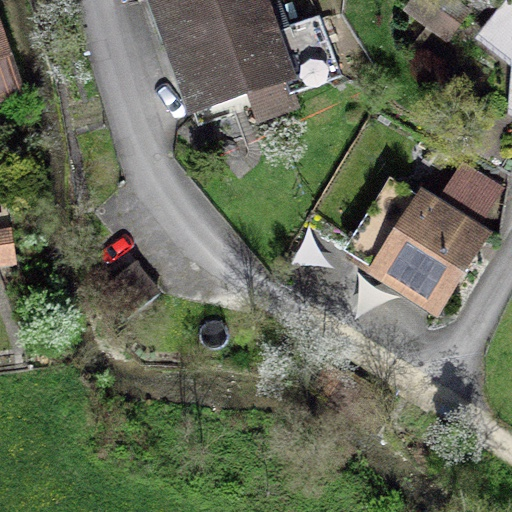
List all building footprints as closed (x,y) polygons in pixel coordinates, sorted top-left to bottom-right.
[(314,92),(275,0),(163,0),(153,4),(207,136),(314,92)] [(462,12),(447,0),(414,0),(407,9),(441,37),(462,12)] [(511,2),(511,3),(483,33),(511,58),(511,2)] [(0,57),(10,54),(0,24),(0,57)] [(506,255),(397,186),(354,252),(463,322),(506,255)]
